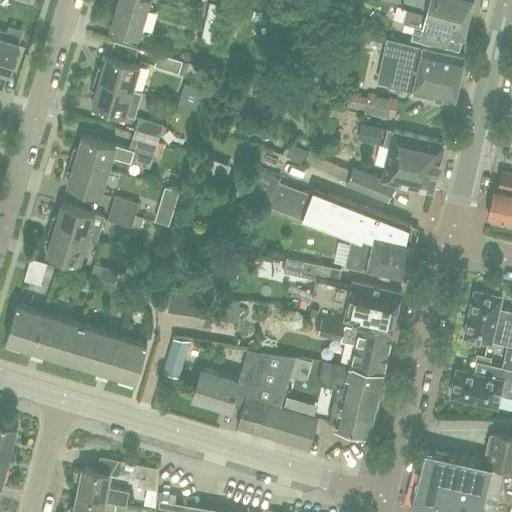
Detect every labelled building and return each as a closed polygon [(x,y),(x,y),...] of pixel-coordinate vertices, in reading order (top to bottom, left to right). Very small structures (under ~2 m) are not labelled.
[(140,38),(149,9),(119,0),(111,29),(140,38)] [(119,0),(149,9),(151,0),(119,0)] [(387,0),(410,7),(431,13),(455,19),(456,17),(468,21),(472,5),(473,0),(387,0)] [(209,1),(204,23),(216,26),(222,4),(209,1)] [(464,39),(468,21),(456,17),(455,19),(431,13),(410,7),(406,22),(415,25),(411,38),(428,43),(443,48),(448,46),(460,50),(463,38),(464,39)] [(213,43),(216,26),(204,23),(201,40),(213,43)] [(19,42),(3,37),(5,31),(0,29),(0,70),(10,73),(19,42)] [(384,56),(387,36),(373,34),(371,54),(384,56)] [(143,38),(142,46),(163,49),(164,41),(143,38)] [(423,47),(398,41),(388,85),(414,91),(455,101),(465,57),(423,47)] [(99,66),(96,77),(134,89),(141,64),(107,53),(103,67),(99,66)] [(183,60),(158,53),(154,65),(179,73),(186,75),(189,63),(183,60)] [(143,92),(134,89),(96,77),(92,89),(96,90),(93,103),(136,115),(143,92)] [(139,116),(134,133),(158,140),(163,124),(139,116)] [(357,166),(342,168),(324,159),(325,157),(309,150),(309,151),(291,143),(285,156),(304,164),(304,163),(349,182),(348,185),(386,203),(396,181),(432,190),(444,141),(394,129),(382,177),(357,166)] [(158,140),(134,133),(129,148),(134,150),(153,156),(154,155),(161,157),(165,143),(158,140)] [(130,161),(134,150),(129,148),(117,144),(117,145),(83,134),(79,146),(75,145),(72,157),(109,169),(113,156),(130,161)] [(102,194),(109,169),(72,157),(68,169),(72,171),(68,184),(102,194)] [(412,241),(408,239),(411,226),(318,186),(316,191),(310,188),(309,192),(279,181),(280,178),(251,167),(240,193),(269,206),(348,237),(352,238),(346,265),(366,270),(367,268),(404,277),(412,241)] [(511,173),(504,171),(501,187),(496,186),(489,216),(511,221),(511,173)] [(135,215),(139,202),(115,195),(111,208),(135,215)] [(105,215),(96,213),(62,203),(58,216),(54,215),(51,226),(89,238),(97,240),(105,215)] [(132,226),(135,215),(111,208),(108,219),(132,226)] [(82,262),(89,238),(51,226),(47,238),(51,239),(47,252),(82,262)] [(341,262),(345,240),(331,238),(327,260),(341,262)] [(31,257),(30,257),(24,279),(41,284),(47,262),(31,257)] [(352,279),(351,284),(323,277),(326,265),(287,257),(283,271),(316,279),(310,307),(354,317),(352,325),(346,323),(345,325),(391,336),(401,290),(352,279)] [(94,262),(91,275),(122,284),(126,272),(94,262)] [(172,288),(168,311),(196,316),(200,293),(172,288)] [(492,341),(511,345),(511,333),(511,328),(511,310),(499,308),(502,296),(475,289),(464,336),(491,343),(492,341)] [(23,345),(34,308),(18,303),(6,340),(23,345)] [(39,350),(50,313),(34,308),(23,345),(39,350)] [(56,355),(67,318),(50,313),(39,350),(56,355)] [(72,360),(83,323),(67,318),(56,355),(72,360)] [(383,371),(391,336),(345,325),(346,323),(322,318),(318,335),(355,343),(350,364),(383,371)] [(88,365),(100,329),(83,323),(72,360),(88,365)] [(105,370),(116,334),(100,329),(88,365),(105,370)] [(121,375),(133,339),(116,334),(105,370),(121,375)] [(170,343),(188,348),(190,340),(172,337),(170,343)] [(149,344),(133,339),(121,375),(138,381),(149,344)] [(261,352),(262,350),(260,350),(260,352),(249,349),(241,377),(253,380),(261,352)] [(298,410),(281,405),(296,355),(262,350),(261,352),(253,380),(238,427),(308,448),(317,416),(311,414),(312,405),(300,402),(298,410)] [(376,402),(383,371),(350,364),(350,366),(324,361),(319,383),(338,387),(336,393),(376,402)] [(511,397),(511,368),(489,363),(487,375),(457,368),(450,395),(497,406),(500,395),(511,397)] [(232,404),(240,380),(203,368),(194,398),(231,409),(232,404)] [(369,433),(376,402),(336,393),(330,422),(337,424),(337,426),(369,433)] [(0,421),(0,451),(9,454),(17,426),(0,421)] [(511,511),(511,434),(495,430),(487,464),(424,449),(411,505),(440,511),(511,511)] [(0,484),(1,485),(9,454),(0,451),(0,484)] [(157,468),(122,460),(119,473),(141,478),(140,487),(157,490),(157,468)] [(108,487),(111,474),(83,468),(82,471),(77,472),(75,480),(80,484),(77,496),(116,504),(126,506),(129,491),(108,487)] [(114,511),(116,504),(77,496),(75,507),(69,508),(68,511),(114,511)]
